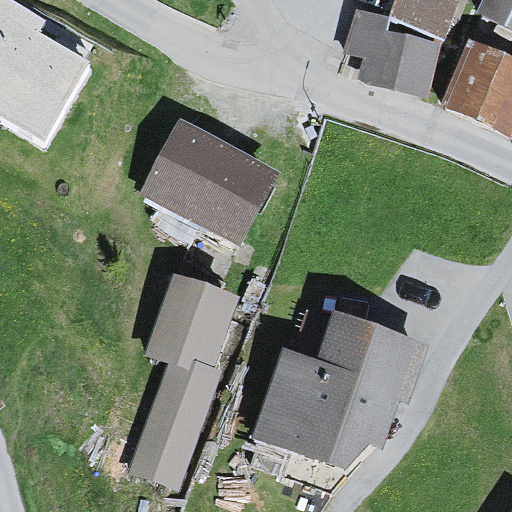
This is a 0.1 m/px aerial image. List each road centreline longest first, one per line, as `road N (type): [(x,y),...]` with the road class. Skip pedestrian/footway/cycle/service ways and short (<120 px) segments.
road 1 (residential): [(511,166),(308,81)]
road 2 (residential): [(308,81),(200,45),(116,0)]
